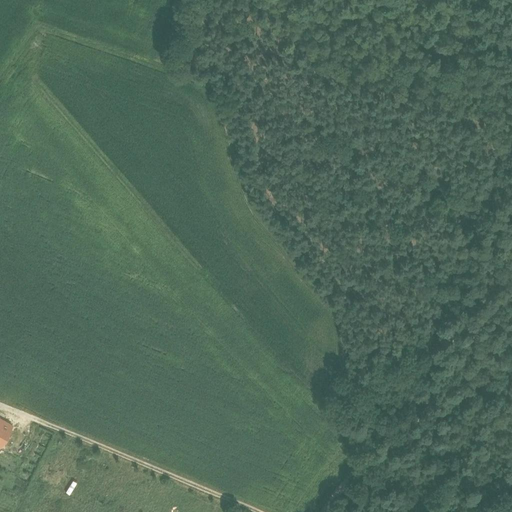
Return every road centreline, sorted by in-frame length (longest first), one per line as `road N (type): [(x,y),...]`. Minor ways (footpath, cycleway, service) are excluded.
road 1 (track): [(254,511),(0,405)]
road 2 (track): [(511,359),(363,466),(327,511)]
